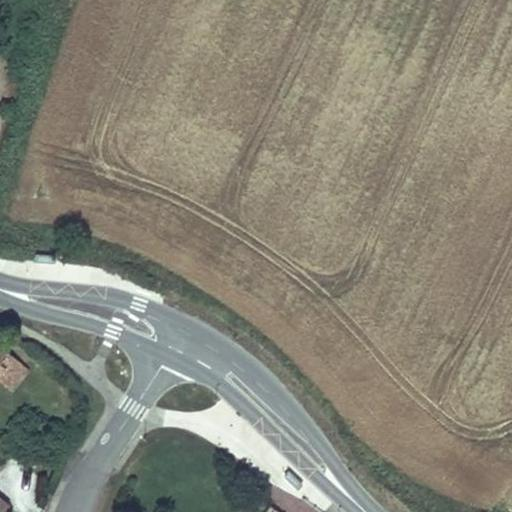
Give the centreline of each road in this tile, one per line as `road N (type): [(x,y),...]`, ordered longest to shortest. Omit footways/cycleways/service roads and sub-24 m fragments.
road 1 (secondary): [(179,338),(252,389),(369,511)]
road 2 (residential): [(179,338),(93,469),(76,511)]
road 3 (secondary): [(0,289),(100,309),(179,338)]
